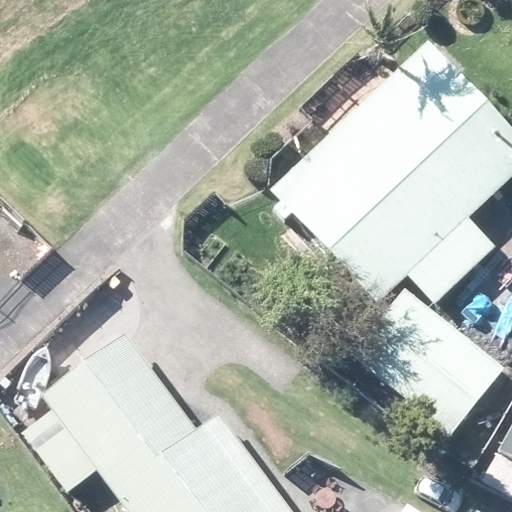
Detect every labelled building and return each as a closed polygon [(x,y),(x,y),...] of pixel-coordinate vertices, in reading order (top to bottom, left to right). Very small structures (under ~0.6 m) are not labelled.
[(472,220),(511,181),(511,128),(430,43),(408,63),(332,136),(274,191),(381,304),(412,275),(438,304),(455,288),(497,247),(472,220)] [(495,359),(445,321),(407,291),(354,357),(370,369),(394,387),(409,399),(454,436),(501,376),(506,368),(495,359)] [(199,432),(172,396),(130,339),(49,400),(123,499),(132,511),(292,511),(221,417),(199,432)] [(244,370),(218,404),(272,445),(298,411),(244,370)] [(511,431),(479,492),(507,507),(511,498),(511,431)]
